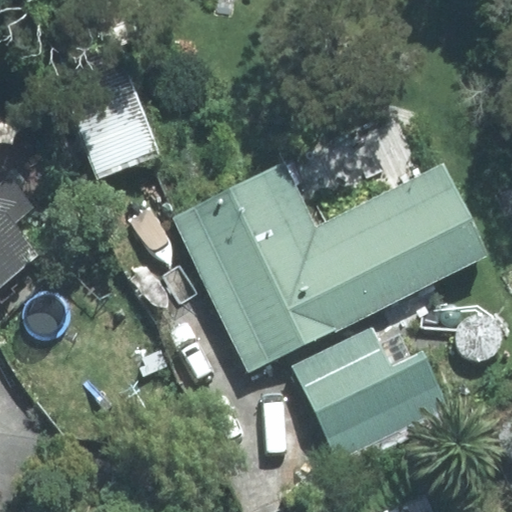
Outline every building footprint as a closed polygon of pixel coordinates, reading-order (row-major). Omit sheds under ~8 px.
[(82,184),(145,159),(108,66),(45,91),(82,184)] [(485,286),(427,171),(304,233),(271,167),(163,220),(240,378),(457,271),(469,295),(485,286)] [(1,232),(21,214),(0,189),(0,279),(24,259),(1,232)] [(108,257),(83,270),(100,303),(125,290),(108,257)] [(363,333),(283,368),(328,467),(440,416),(412,356),(381,372),(363,333)]
